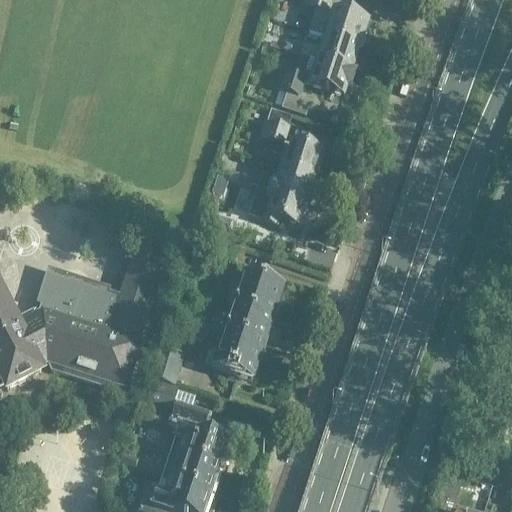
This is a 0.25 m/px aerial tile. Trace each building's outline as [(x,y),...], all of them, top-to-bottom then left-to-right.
[(308,34),(322,38),(358,51),(366,26),(326,13),(330,1),(327,0),(307,0),(305,7),(316,10),(308,34)] [(358,51),(322,38),(317,51),(304,47),(301,58),(350,74),(358,51)] [(354,75),(350,74),(301,58),(293,80),(282,77),(278,90),(287,93),(282,110),(305,118),(309,104),(296,100),(297,97),(298,97),(302,86),(342,99),(345,89),(349,91),(354,75)] [(245,96),(256,99),(259,88),(249,85),(245,96)] [(278,171),(315,183),(323,159),(283,146),(287,134),(266,127),(261,140),(273,144),(270,154),(282,158),(278,171)] [(256,190),(257,191),(307,207),(315,183),(278,171),(274,185),(260,180),(258,187),(251,185),(252,180),(240,176),(238,185),(249,189),(248,191),(255,193),(256,190)] [(307,207),(257,191),(253,202),(267,206),(261,223),(277,228),(278,225),(299,232),(307,207)] [(201,232),(225,240),(231,223),(207,215),(201,232)] [(193,252),(218,260),(223,244),(199,236),(193,252)] [(49,370),(124,394),(163,270),(133,260),(120,300),(108,296),(109,292),(48,273),(38,307),(42,308),(40,316),(34,314),(16,323),(0,292),(0,387),(3,385),(6,391),(40,373),(37,368),(46,363),(49,370)] [(230,309),(270,323),(280,292),(244,280),(236,305),(232,303),(230,309)] [(172,317),(184,321),(186,313),(174,309),(172,317)] [(222,334),(262,347),(270,323),(230,309),(222,334)] [(199,326),(196,335),(206,339),(208,335),(215,338),(217,332),(199,326)] [(262,347),(222,334),(219,340),(224,342),(215,370),(251,382),(262,347)] [(150,380),(173,387),(183,357),(160,350),(150,380)] [(151,407),(171,413),(177,391),(157,385),(151,407)] [(169,457),(217,473),(222,459),(225,460),(227,459),(229,451),(229,450),(225,449),(226,446),(209,440),(211,434),(204,431),(209,416),(175,405),(168,427),(177,430),(169,457)] [(217,473),(169,457),(160,482),(209,498),(217,473)] [(121,458),(117,470),(132,475),(136,463),(121,458)] [(204,511),(209,498),(160,482),(152,508),(142,505),(139,511),(204,511)] [(480,499),(487,502),(491,491),(483,489),(480,499)] [(500,511),(510,511),(511,507),(511,503),(504,501),(500,511)]
